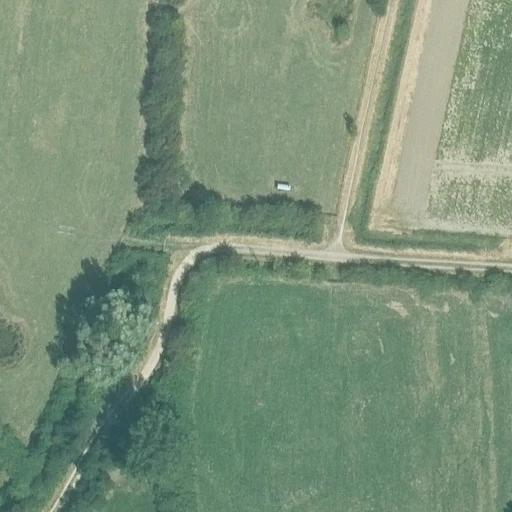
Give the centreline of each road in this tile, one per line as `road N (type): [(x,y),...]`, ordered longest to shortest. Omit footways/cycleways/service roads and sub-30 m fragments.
road 1 (track): [(511,270),(337,257)]
road 2 (track): [(337,257),(226,249),(188,259)]
